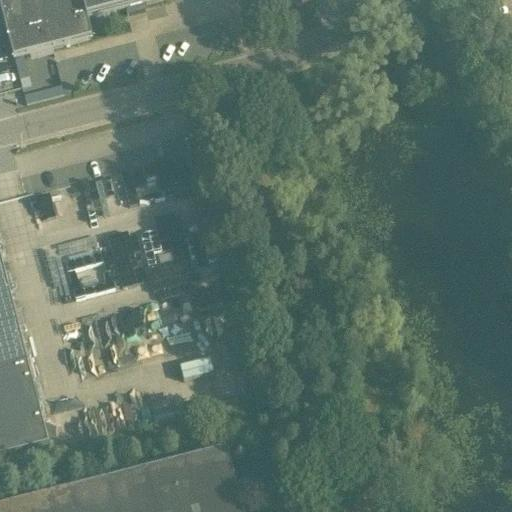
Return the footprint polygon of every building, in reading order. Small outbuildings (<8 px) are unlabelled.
[(51,52),(91,42),(86,22),(80,0),(0,0),(0,11),(13,62),(51,52)] [(136,148),(140,168),(154,166),(159,190),(169,188),(163,161),(183,157),(178,134),(149,139),(151,145),(136,148)] [(0,261),(0,460),(48,448),(0,261)] [(143,310),(131,312),(138,357),(175,351),(173,340),(188,337),(186,323),(146,329),(143,310)] [(160,404),(143,408),(147,427),(164,422),(160,404)] [(0,511),(239,511),(224,452),(0,508),(0,511)]
